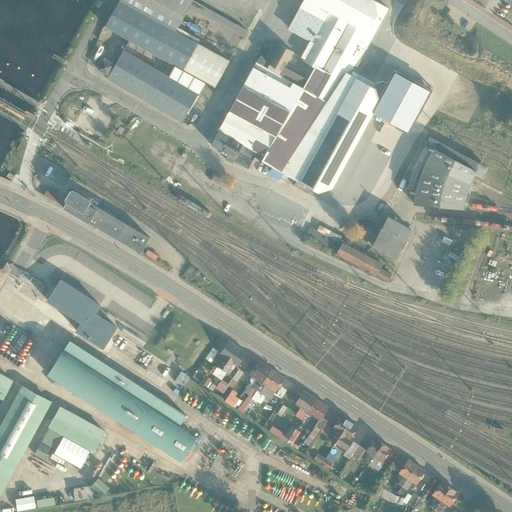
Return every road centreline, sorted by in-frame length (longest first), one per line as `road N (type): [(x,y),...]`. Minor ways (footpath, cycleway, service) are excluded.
road 1 (secondary): [(17,200),(171,286),(511,510)]
road 2 (residential): [(70,71),(197,145),(275,0)]
road 3 (residential): [(70,71),(31,143),(17,200)]
